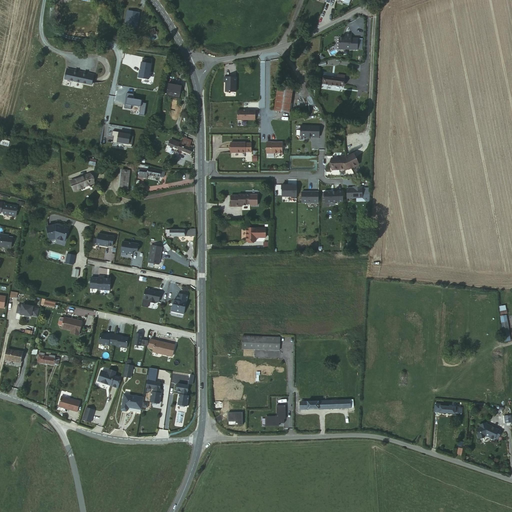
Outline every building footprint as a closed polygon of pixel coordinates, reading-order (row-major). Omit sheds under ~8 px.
[(139,12),(127,11),(126,27),(138,28),(139,12)] [(356,50),(357,39),(350,38),(350,34),(345,34),(344,38),(338,38),(337,49),(356,50)] [(138,78),(148,80),(151,65),(150,65),(151,60),(143,59),(142,63),(141,63),(140,74),(139,73),(138,78)] [(69,72),(65,71),(64,79),(91,85),(93,75),(69,70),(69,72)] [(344,78),(324,75),(323,84),(343,87),(344,78)] [(236,91),(237,77),(225,76),(225,81),(226,81),(226,91),(236,91)] [(179,87),(166,84),(164,97),(177,99),(179,87)] [(291,86),(276,84),(273,109),(288,111),(291,86)] [(132,99),(133,95),(126,93),(124,108),(130,110),(131,106),(140,108),(139,115),(144,116),(146,104),(141,103),(141,100),(132,99)] [(253,119),(253,110),(236,111),(236,120),(253,119)] [(318,137),(318,127),(299,126),(299,135),(300,137),(304,137),(304,136),(306,136),(306,137),(318,137)] [(112,131),(111,136),(113,137),(112,143),(123,145),(122,146),(131,147),(133,137),(129,136),(130,135),(119,133),(119,132),(112,131)] [(189,146),(180,143),(179,143),(179,141),(170,139),(168,146),(189,153),(192,145),(189,144),(189,146)] [(244,143),(230,143),(230,153),(244,153),(244,143)] [(281,143),(265,143),(265,154),(281,154),(281,143)] [(345,156),(331,156),(332,167),(348,167),(358,161),(352,151),(345,156)] [(147,171),(140,169),(139,177),(147,178),(147,175),(162,177),(163,172),(148,170),(147,171)] [(129,175),(124,175),(124,195),(131,195),(132,173),(129,173),(129,175)] [(96,175),(79,181),(82,191),(99,184),(96,175)] [(296,196),(296,185),(291,185),(291,184),(280,184),(280,196),(296,196)] [(350,188),(346,188),(346,198),(361,197),(361,195),(365,195),(364,187),(360,188),(360,186),(352,186),(352,188),(350,188)] [(317,191),(301,191),(301,202),(317,202),(317,191)] [(337,201),(337,191),(323,192),(323,197),(324,198),(324,202),(337,201)] [(248,194),(237,195),(229,195),(230,206),(237,206),(238,205),(244,205),(244,204),(248,204),(248,194)] [(16,216),(18,206),(4,204),(4,208),(2,208),(3,202),(0,202),(0,212),(1,213),(1,211),(3,211),(3,213),(3,214),(4,214),(16,216)] [(56,223),(47,225),(50,238),(56,237),(65,239),(69,227),(62,225),(61,226),(57,224),(56,223)] [(265,239),(265,230),(246,230),(246,243),(257,243),(256,239),(265,239)] [(114,235),(98,233),(96,244),(108,246),(108,245),(112,245),(114,235)] [(0,246),(11,248),(12,238),(8,237),(2,236),(3,235),(0,234),(0,246)] [(138,243),(123,240),(121,251),(132,253),(133,250),(137,251),(138,243)] [(157,246),(151,245),(148,262),(158,264),(162,247),(157,246)] [(124,257),(131,258),(130,265),(137,266),(138,258),(132,257),(132,255),(125,253),(124,257)] [(65,264),(73,265),(75,255),(67,254),(65,264)] [(91,278),(90,288),(98,289),(98,290),(110,291),(110,279),(104,279),(104,277),(98,276),(98,279),(91,278)] [(160,292),(145,289),(143,298),(149,299),(149,301),(154,302),(155,300),(158,301),(160,292)] [(171,310),(184,313),(188,295),(178,293),(176,300),(174,299),(173,302),(175,302),(174,304),(173,303),(171,310)] [(45,299),(42,299),(41,305),(57,308),(57,305),(44,302),(45,299)] [(37,317),(39,309),(33,308),(33,307),(22,305),(22,306),(18,305),(17,313),(20,314),(20,315),(31,317),(31,316),(37,317)] [(502,342),(510,341),(507,315),(500,316),(502,342)] [(82,321),(64,317),(61,317),(59,317),(58,323),(59,325),(62,325),(61,328),(71,330),(70,333),(78,335),(82,321)] [(109,335),(100,333),(98,343),(107,345),(108,344),(116,346),(116,347),(126,348),(127,339),(118,337),(118,336),(109,334),(109,335)] [(142,334),(135,333),(133,346),(146,348),(148,340),(140,339),(142,334)] [(362,334),(352,334),(351,357),(362,357),(362,334)] [(279,337),(242,336),(241,349),(279,350),(279,337)] [(175,344),(150,339),(149,347),(154,348),(153,351),(173,355),(175,344)] [(23,353),(7,350),(5,360),(20,363),(23,353)] [(54,358),(48,357),(43,356),(43,353),(38,352),(36,361),(57,365),(58,359),(54,358)] [(130,366),(124,364),(121,376),(127,378),(130,366)] [(108,385),(114,387),(118,377),(112,374),(113,371),(108,369),(107,372),(105,372),(100,370),(98,371),(95,380),(104,383),(105,383),(108,384),(108,385)] [(406,374),(400,373),(398,395),(404,396),(406,374)] [(146,380),(145,386),(153,388),(152,391),(150,391),(149,401),(150,401),(151,403),(155,403),(157,402),(158,403),(160,392),(159,392),(159,389),(158,388),(159,382),(146,380)] [(186,394),(188,384),(177,382),(176,389),(181,390),(180,393),(179,393),(177,403),(179,403),(180,405),(183,405),(185,404),(187,405),(188,394),(186,394)] [(141,409),(143,397),(123,393),(120,408),(121,410),(125,411),(127,410),(128,407),(141,409)] [(79,402),(60,396),(58,406),(67,409),(76,412),(79,402)] [(282,409),(282,396),(271,396),(272,409),(282,409)] [(301,410),(332,409),(349,408),(349,400),(300,402),(301,410)] [(93,410),(85,408),(82,420),(90,422),(93,410)] [(486,425),(485,422),(478,424),(479,426),(475,427),(477,433),(476,434),(477,437),(478,437),(479,438),(483,437),(484,435),(485,435),(488,437),(488,438),(492,440),(493,439),(494,438),(497,439),(501,432),(498,430),(489,425),(489,426),(486,425)]
